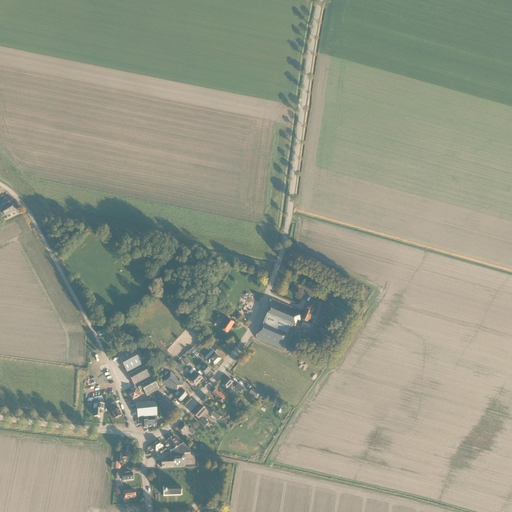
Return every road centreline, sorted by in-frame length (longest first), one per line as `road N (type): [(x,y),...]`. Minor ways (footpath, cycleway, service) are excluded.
road 1 (tertiary): [(143,435),(170,427),(258,317),(286,236),(320,0)]
road 2 (unclassified): [(133,434),(90,326),(24,206),(0,184)]
road 3 (tertiary): [(0,417),(133,434)]
